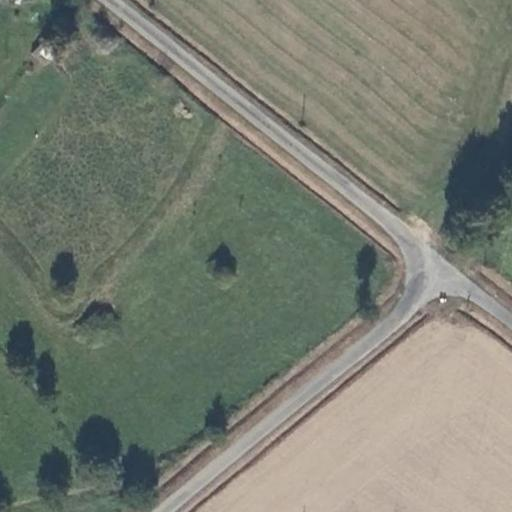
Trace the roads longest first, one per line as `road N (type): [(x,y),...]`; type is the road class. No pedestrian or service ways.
road 1 (unclassified): [(111,0),(444,274)]
road 2 (unclassified): [(160,511),(444,274)]
